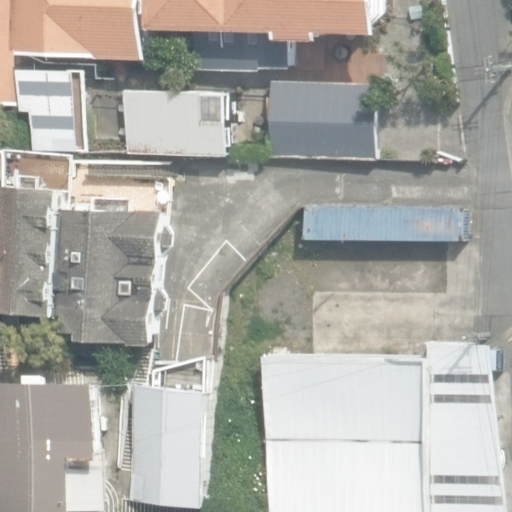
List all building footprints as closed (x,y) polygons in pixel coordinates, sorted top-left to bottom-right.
[(165,24),(166,0),(0,0),(0,97),(29,98),(28,107),(43,108),(41,144),(91,146),(94,66),(32,64),(32,50),(164,54),(165,24)] [(166,0),(165,24),(304,29),(304,37),(337,38),(337,29),(397,31),(398,0),(166,0)] [(200,70),(299,72),(300,36),(201,34),(200,70)] [(279,79),(276,152),(384,156),(387,83),(279,79)] [(133,149),(238,153),(240,117),(213,116),(214,88),(135,85),(133,149)] [(0,166),(0,288),(3,289),(9,183),(10,167),(0,166)] [(75,186),(9,183),(3,289),(0,288),(0,312),(68,316),(74,204),(75,186)] [(74,204),(68,316),(67,337),(168,343),(176,210),(74,204)] [(272,511),(438,511),(440,358),(274,356),(272,511)] [(0,511),(82,511),(83,459),(112,459),(112,380),(0,379),(0,511)] [(134,500),(215,509),(227,391),(146,383),(134,500)]
